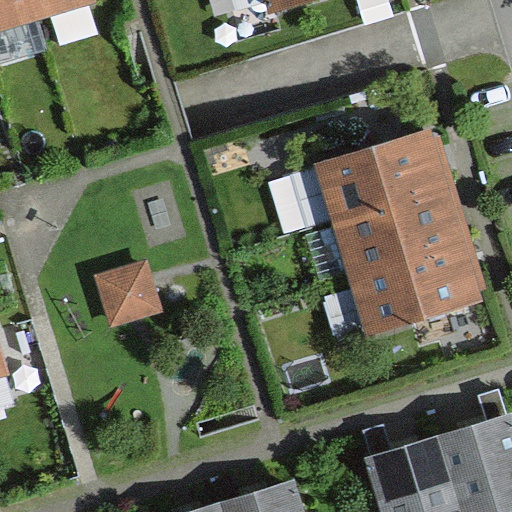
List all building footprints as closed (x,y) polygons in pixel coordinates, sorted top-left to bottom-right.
[(35,0),(0,0),(0,20),(38,8),(35,0)] [(35,0),(38,8),(64,0),(35,0)] [(445,185),(430,129),(329,156),(345,213),(445,185)] [(461,242),(445,185),(345,213),(360,269),(461,242)] [(476,298),(461,242),(360,269),(376,326),(476,298)] [(103,274),(115,315),(157,302),(144,261),(103,274)] [(511,511),(511,443),(502,410),(438,430),(463,511),(511,511)] [(463,511),(438,430),(374,449),(393,511),(463,511)] [(295,511),(285,479),(221,498),(224,511),(295,511)] [(224,511),(221,498),(173,511),(224,511)]
